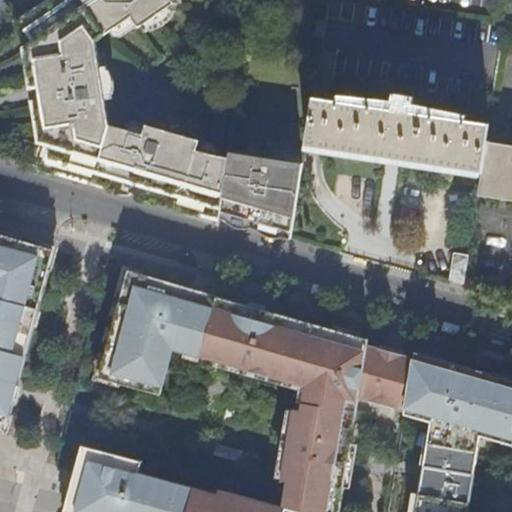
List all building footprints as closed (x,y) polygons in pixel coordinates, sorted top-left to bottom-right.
[(97,40),(132,16),(139,26),(175,1),(174,0),(50,0),(22,20),(40,46),(34,50),(41,95),(48,137),(54,139),(46,168),(49,169),(109,187),(111,182),(178,201),(177,206),(195,211),(220,219),(229,157),(199,148),(201,138),(148,124),(145,133),(111,124),(97,40)] [(313,96),(306,147),(322,149),(384,158),(402,161),(405,161),(476,172),(481,173),(486,141),(489,123),(410,111),(410,105),(413,105),(414,97),(394,94),(393,102),(395,103),(394,109),(313,96)] [(511,144),(486,141),(481,173),(480,186),(478,195),(511,200),(511,144)] [(303,163),(230,152),(229,157),(220,219),(248,226),(266,232),(267,224),(292,231),(303,163)] [(292,231),(267,224),(266,232),(284,237),(291,239),(292,231)] [(0,426),(5,428),(33,323),(42,290),(53,248),(12,237),(0,233),(0,426)] [(449,279),(464,283),(468,256),(453,254),(449,279)] [(338,511),(359,397),(404,410),(403,414),(430,421),(414,511),(466,511),(479,435),(511,444),(511,379),(414,352),(413,358),(376,348),(367,346),(369,339),(249,303),(128,269),(114,322),(99,377),(160,393),(172,348),(305,386),(300,410),(293,409),(281,480),(287,481),(282,506),(240,495),(238,500),(138,473),(141,461),(81,445),(74,471),(63,511),(338,511)]
